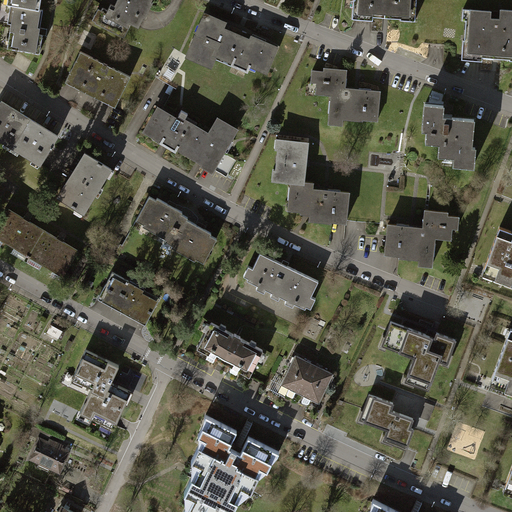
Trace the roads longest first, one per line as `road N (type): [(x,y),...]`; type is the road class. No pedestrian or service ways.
road 1 (residential): [(488,511),(223,393),(0,264)]
road 2 (residential): [(0,72),(226,207),(428,297)]
road 3 (residential): [(239,0),(511,105)]
